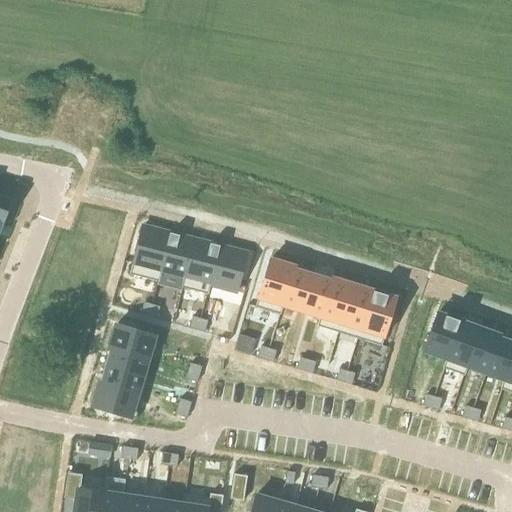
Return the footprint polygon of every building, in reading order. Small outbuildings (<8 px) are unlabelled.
[(0,221),(3,223),(3,224),(4,224),(4,223),(12,201),(0,196),(0,221)] [(136,253),(130,275),(158,282),(159,282),(161,273),(171,234),(143,227),(139,239),(137,239),(134,252),(136,253)] [(171,234),(161,273),(184,279),(185,279),(195,240),(171,234)] [(184,279),(181,288),(182,288),(207,295),(208,295),(210,286),(209,285),(219,247),(195,240),(185,279),(184,279)] [(219,247),(209,285),(210,286),(237,292),(240,280),(243,281),(246,267),(244,266),(247,254),(219,247)] [(270,260),(256,307),(279,315),(281,315),(283,306),(282,306),(283,304),(294,267),(270,260)] [(283,304),(282,306),(283,306),(302,312),(313,275),(295,269),(295,268),(294,267),(283,304)] [(313,275),(302,312),(320,317),(321,318),(333,279),(332,279),(332,280),(313,275)] [(320,317),(317,327),(318,327),(338,333),(353,286),(333,279),(321,318),(320,317)] [(353,286),(338,333),(358,339),(372,292),(353,286)] [(372,292),(358,339),(381,346),(396,299),(372,292)] [(145,303),(141,314),(149,317),(152,305),(145,303)] [(152,305),(149,317),(156,319),(160,307),(152,305)] [(424,351),(421,360),(443,368),(446,359),(447,360),(461,322),(437,314),(424,351)] [(193,317),(189,328),(197,331),(200,319),(193,317)] [(200,319),(197,331),(205,333),(208,321),(200,319)] [(446,359),(443,368),(464,376),(468,367),(467,367),(480,329),(461,322),(447,360),(446,359)] [(117,325),(109,350),(110,350),(111,349),(148,360),(155,336),(117,325)] [(480,329),(467,367),(468,367),(486,374),(499,336),(480,329)] [(499,336),(486,374),(504,380),(505,381),(511,361),(511,341),(500,338),(500,336),(499,336)] [(261,346),(258,358),(265,361),(269,349),(261,346)] [(110,350),(106,366),(143,377),(143,376),(148,360),(111,349),(110,350)] [(269,349),(265,361),(273,363),(277,351),(269,349)] [(300,358),(297,370),(305,372),(308,360),(300,358)] [(308,360),(305,372),(312,374),(316,362),(308,360)] [(504,380),(501,389),(502,390),(511,393),(511,361),(505,381),(504,380)] [(200,375),(202,367),(190,364),(188,371),(200,375)] [(101,383),(101,384),(138,395),(137,396),(142,397),(142,396),(147,379),(148,378),(143,376),(143,377),(106,366),(101,383)] [(340,369),(336,381),(344,383),(347,372),(340,369)] [(197,383),(200,375),(188,371),(186,379),(197,383)] [(347,372),(344,383),(352,386),(355,374),(347,372)] [(99,384),(92,408),(131,419),(135,420),(142,397),(137,396),(138,395),(101,384),(101,383),(100,382),(99,384)] [(427,395),(423,407),(431,409),(434,397),(427,395)] [(434,397),(431,409),(439,411),(442,399),(434,397)] [(192,403),(180,399),(177,407),(189,411),(192,403)] [(466,406),(462,418),(470,420),(473,409),(466,406)] [(187,418),(189,411),(177,407),(175,415),(187,418)] [(473,409),(470,420),(478,423),(481,411),(473,409)] [(511,419),(505,418),(501,429),(509,432),(511,422),(511,419)] [(122,447),(120,459),(129,460),(130,448),(122,447)] [(130,448),(129,460),(137,461),(138,449),(130,448)] [(163,453),(161,465),(169,466),(171,454),(163,453)] [(171,454),(169,466),(177,467),(179,455),(171,454)] [(68,473),(64,498),(77,500),(74,511),(100,511),(103,493),(104,493),(105,488),(104,488),(81,485),(82,476),(68,473)] [(288,473),(286,484),(293,485),(295,474),(288,473)] [(234,475),(231,499),(243,501),(247,477),(234,475)] [(312,476),(311,488),(319,489),(320,477),(312,476)] [(320,477),(319,489),(327,490),(329,478),(320,477)] [(103,493),(100,511),(120,511),(123,496),(125,481),(106,478),(105,488),(104,493),(103,493)] [(184,505),(182,511),(220,511),(223,496),(210,494),(210,499),(184,495),(183,505),(184,505)] [(256,495),(250,511),(277,511),(280,503),(256,495)] [(123,496),(120,511),(141,511),(143,499),(123,496)] [(143,499),(141,511),(162,511),(163,502),(143,499)] [(163,502),(162,511),(182,511),(184,505),(183,505),(163,502)] [(280,503),(277,511),(294,511),(296,508),(296,507),(280,503)]
